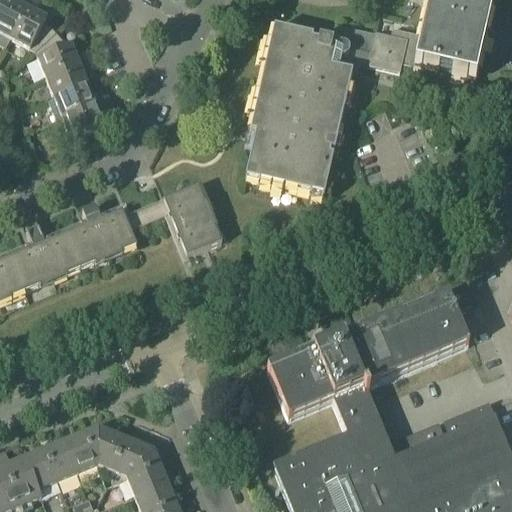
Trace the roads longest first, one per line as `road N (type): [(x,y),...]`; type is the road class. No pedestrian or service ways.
road 1 (tertiary): [(511,204),(159,350)]
road 2 (residential): [(195,42),(128,162),(0,218)]
road 3 (residential): [(222,511),(159,350)]
road 4 (tertiary): [(0,415),(159,350)]
